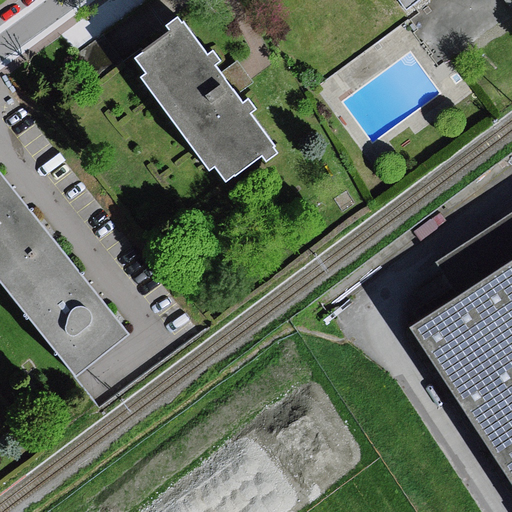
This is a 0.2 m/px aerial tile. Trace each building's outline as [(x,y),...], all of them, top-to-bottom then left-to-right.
[(393,0),(404,14),(422,0),(393,0)] [(511,0),(500,0),(510,14),(511,12),(511,0)] [(277,150),(175,20),(164,28),(169,34),(135,60),(227,178),(259,154),(264,160),(277,150)] [(127,336),(0,175),(0,286),(73,378),(127,336)] [(444,295),(389,331),(508,511),(511,511),(511,210),(426,267),(444,295)]
